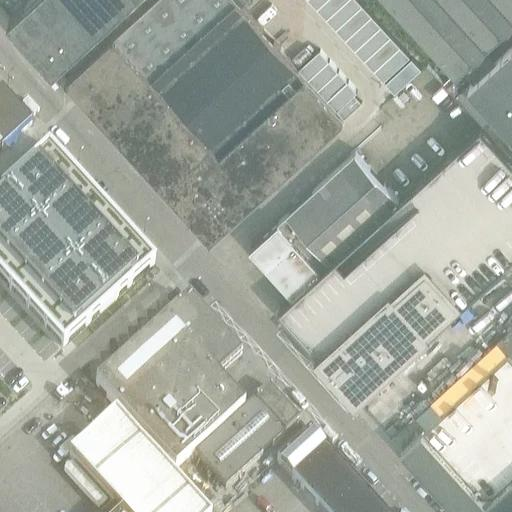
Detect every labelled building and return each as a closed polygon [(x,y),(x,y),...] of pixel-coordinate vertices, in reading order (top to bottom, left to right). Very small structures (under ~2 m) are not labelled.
[(28,0),(9,17),(55,67),(128,0),(28,0)] [(199,226),(209,238),(211,239),(344,119),(305,76),(305,75),(242,5),(237,0),(153,0),(66,79),(67,81),(199,226)] [(312,0),(311,1),(321,12),(333,0),(312,0)] [(333,0),(321,12),(330,22),(354,0),(333,0)] [(358,0),(354,0),(330,22),(339,33),(366,8),(358,0)] [(511,0),(390,0),(457,73),(511,22),(511,0)] [(366,8),(339,33),(349,43),(376,19),(366,8)] [(376,19),(349,43),(358,53),(385,29),(376,19)] [(385,29),(358,53),(368,64),(394,40),(385,29)] [(394,40),(368,64),(377,74),(404,50),(394,40)] [(511,45),(468,86),(511,133),(511,45)] [(319,48),(298,67),(305,75),(307,77),(328,58),(319,48)] [(404,50),(377,74),(386,84),(413,60),(404,50)] [(328,58),(307,77),(317,88),(337,69),(328,58)] [(337,69),(317,88),(326,98),(347,79),(337,69)] [(347,79),(326,98),(335,108),(353,92),(356,89),(347,79)] [(0,151),(1,152),(29,127),(31,125),(2,91),(0,92),(0,151)] [(353,92),(335,108),(343,117),(361,101),(353,92)] [(293,295),(279,308),(295,325),(316,349),(319,352),(316,355),(357,400),(432,332),(505,265),(511,272),(511,158),(481,125),(399,199),(293,295)] [(48,146),(2,188),(20,208),(66,166),(48,146)] [(250,248),(269,268),(293,294),(398,199),(356,152),(250,248)] [(66,166),(20,208),(37,227),(83,185),(66,166)] [(83,185),(37,227),(55,246),(101,205),(83,185)] [(2,188),(0,189),(0,225),(20,208),(2,188)] [(101,205),(55,246),(72,265),(118,224),(101,205)] [(20,208),(0,225),(0,260),(37,227),(20,208)] [(118,224),(72,265),(89,285),(135,243),(118,224)] [(37,227),(0,260),(0,278),(9,288),(55,246),(37,227)] [(135,243),(89,285),(108,305),(154,263),(135,243)] [(55,246),(9,288),(26,307),(72,265),(55,246)] [(72,265),(26,307),(43,326),(89,285),(72,265)] [(89,285),(43,326),(62,346),(108,305),(89,285)] [(241,359),(189,302),(187,300),(96,384),(176,471),(244,409),(218,380),(241,359)] [(511,511),(511,328),(497,342),(508,354),(401,450),(457,511),(511,511)] [(255,402),(196,456),(227,489),(271,448),(301,422),(269,387),(254,402),(255,402)] [(204,511),(115,413),(68,455),(115,506),(108,511),(204,511)] [(381,511),(309,432),(276,462),(321,511),(381,511)] [(174,475),(191,492),(201,484),(184,465),(174,475)]
